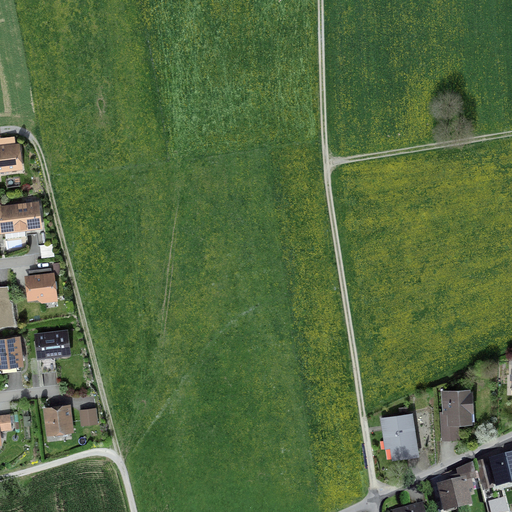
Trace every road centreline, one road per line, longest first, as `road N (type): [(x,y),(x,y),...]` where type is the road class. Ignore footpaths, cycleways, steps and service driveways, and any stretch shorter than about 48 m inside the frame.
road 1 (residential): [(375,498),(326,171),(337,162),(511,133)]
road 2 (track): [(0,129),(24,131),(39,151),(121,464)]
road 3 (track): [(0,478),(109,453),(121,464),(134,511)]
road 4 (track): [(322,0),(326,171)]
road 5 (residential): [(375,498),(511,436)]
